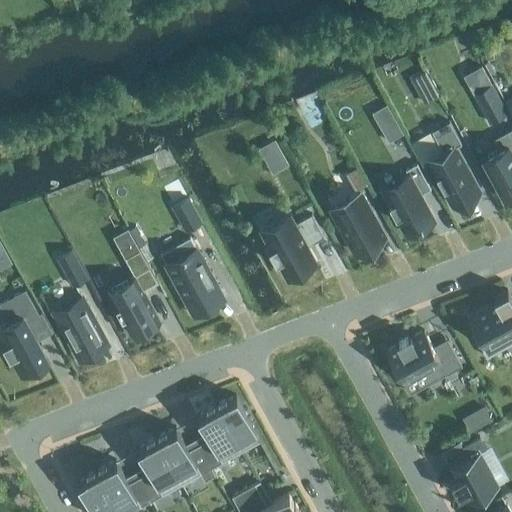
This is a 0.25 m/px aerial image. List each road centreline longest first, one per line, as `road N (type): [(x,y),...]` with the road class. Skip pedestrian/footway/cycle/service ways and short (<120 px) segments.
road 1 (residential): [(245,354),(16,437),(57,511)]
road 2 (residential): [(432,511),(330,324)]
road 3 (residential): [(330,324),(511,253)]
road 4 (residential): [(254,373),(331,511)]
